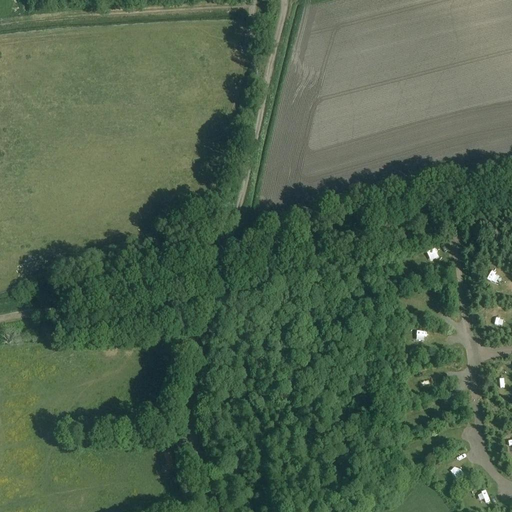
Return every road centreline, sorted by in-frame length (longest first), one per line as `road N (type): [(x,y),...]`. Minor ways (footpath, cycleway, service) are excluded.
road 1 (track): [(226,269),(285,0)]
road 2 (track): [(217,511),(190,424),(226,269)]
road 3 (track): [(226,269),(451,207)]
road 4 (track): [(0,319),(226,269)]
